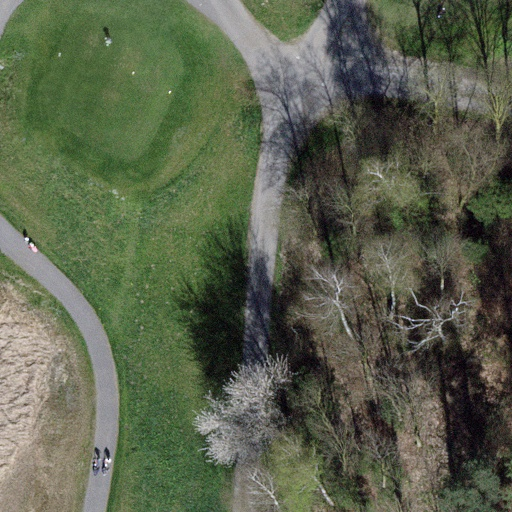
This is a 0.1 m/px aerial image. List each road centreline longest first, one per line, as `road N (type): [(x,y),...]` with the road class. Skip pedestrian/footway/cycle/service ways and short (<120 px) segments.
road 1 (track): [(246,511),(260,216),(292,99)]
road 2 (track): [(111,511),(117,492),(105,369),(55,280),(0,226)]
road 3 (track): [(292,99),(511,102)]
road 4 (track): [(187,0),(292,99)]
road 5 (track): [(292,99),(224,0)]
